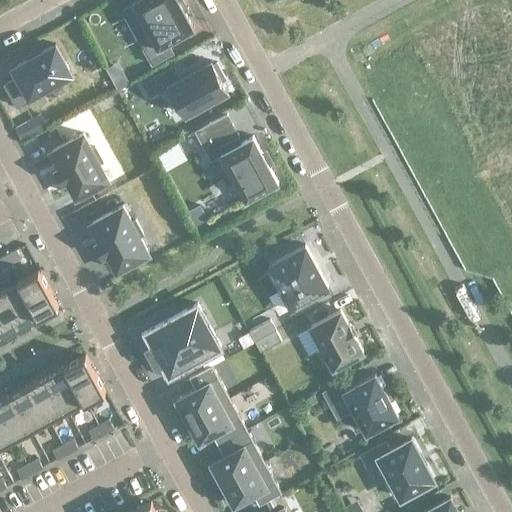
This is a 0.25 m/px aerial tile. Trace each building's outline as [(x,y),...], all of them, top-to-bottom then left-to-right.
[(134,3),(134,4),(122,10),(151,64),(172,53),(167,42),(191,29),(193,28),(192,26),(184,11),(177,0),(135,0),(134,0),(133,1),(134,3)] [(511,21),(424,70),(471,155),(480,150),(511,209),(511,21)] [(29,58),(12,67),(18,77),(4,84),(16,107),(31,98),(30,96),(71,74),(55,44),(38,53),(36,54),(31,57),(28,58),(29,58)] [(213,64),(211,61),(179,78),(173,66),(150,78),(157,92),(170,85),(185,114),(227,91),(221,80),(225,78),(216,62),(213,64)] [(111,80),(117,90),(128,83),(123,73),(111,80)] [(226,114),(204,127),(215,148),(219,146),(222,153),(222,152),(220,153),(221,155),(245,198),(244,198),(246,200),(247,199),(276,183),(278,182),(277,180),(276,181),(268,165),(262,153),(253,138),(252,136),(250,137),(251,137),(240,143),(236,136),(238,135),(226,114)] [(28,121),(14,129),(21,143),(36,135),(28,121)] [(51,150),(76,196),(108,178),(99,163),(102,161),(95,147),(91,149),(83,133),(51,150)] [(91,223),(117,270),(148,253),(139,236),(142,234),(135,220),(131,222),(122,205),(91,223)] [(200,206),(189,211),(194,221),(205,215),(200,206)] [(305,245),(268,265),(271,271),(259,278),(268,294),(280,287),(291,307),(328,287),(305,245)] [(20,258),(16,249),(5,255),(10,263),(20,258)] [(0,268),(10,263),(5,255),(0,257),(0,268)] [(38,269),(19,279),(39,317),(41,316),(40,315),(58,305),(38,269)] [(21,327),(39,317),(19,279),(17,280),(18,281),(1,290),(21,327)] [(0,330),(3,336),(21,327),(1,290),(0,291),(0,330)] [(287,303),(272,310),(283,330),(297,323),(287,303)] [(197,304),(140,335),(141,336),(142,336),(148,348),(149,350),(151,349),(154,347),(169,374),(220,346),(197,304)] [(349,323),(348,324),(340,310),(310,326),(333,367),(363,351),(355,337),(356,337),(349,323)] [(270,319),(249,330),(254,341),(276,329),(270,319)] [(276,330),(255,341),(260,352),(282,340),(276,330)] [(66,364),(65,364),(86,402),(105,391),(85,355),(67,365),(66,364)] [(84,403),(86,402),(65,364),(47,374),(67,411),(84,401),(84,403)] [(217,376),(211,365),(189,377),(195,388),(176,399),(187,420),(229,397),(217,376)] [(340,382),(323,391),(338,419),(354,410),(366,432),(398,415),(389,399),(388,397),(384,391),(385,390),(384,388),(383,389),(375,373),(344,389),(340,382)] [(49,420),(67,411),(47,374),(29,384),(49,420)] [(29,384),(11,394),(31,430),(49,420),(29,384)] [(0,415),(13,440),(31,430),(11,394),(0,399),(0,415)] [(312,395),(303,400),(306,407),(316,402),(312,395)] [(240,418),(229,397),(187,420),(199,441),(218,430),(224,441),(246,429),(240,418)] [(0,447),(13,440),(0,415),(0,447)] [(109,419),(98,425),(103,434),(113,428),(109,419)] [(92,439),(103,434),(98,425),(88,431),(92,439)] [(222,483),(264,461),(246,429),(224,441),(229,452),(210,462),(222,483)] [(394,496),(399,493),(401,496),(433,479),(424,463),(424,462),(423,462),(420,455),(419,454),(410,438),(389,450),(384,441),(360,454),(366,465),(380,457),(392,479),(386,482),(394,496)] [(73,439),(62,444),(67,453),(78,447),(73,439)] [(52,450),(57,459),(67,453),(62,444),(52,450)] [(37,458),(27,464),(31,473),(42,467),(37,458)] [(258,504),(281,492),(264,461),(222,483),(233,504),(252,494),(258,504)] [(16,470),(21,478),(31,473),(27,464),(16,470)] [(457,511),(450,499),(451,499),(450,497),(448,498),(422,511),(457,511)] [(272,498),(266,501),(269,508),(276,504),(272,498)] [(155,511),(150,502),(131,511),(155,511)]
